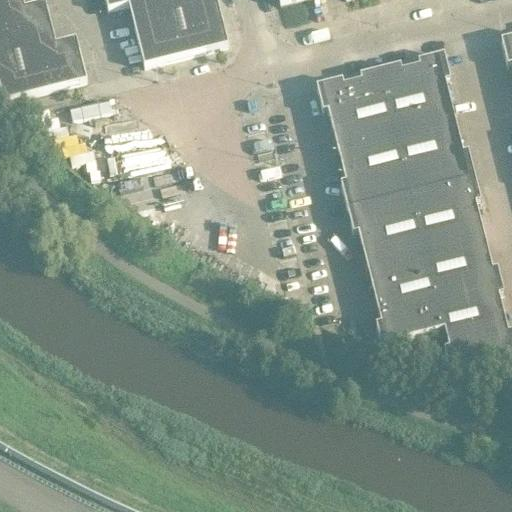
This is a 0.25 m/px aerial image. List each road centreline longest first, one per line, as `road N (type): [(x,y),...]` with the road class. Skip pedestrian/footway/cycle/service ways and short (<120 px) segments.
road 1 (track): [(0,352),(169,468),(270,511)]
road 2 (unclassified): [(355,330),(292,70)]
road 3 (unclassified): [(271,75),(151,105),(62,0)]
road 4 (unclassified): [(511,226),(461,27)]
road 5 (unclassified): [(461,27),(292,70)]
